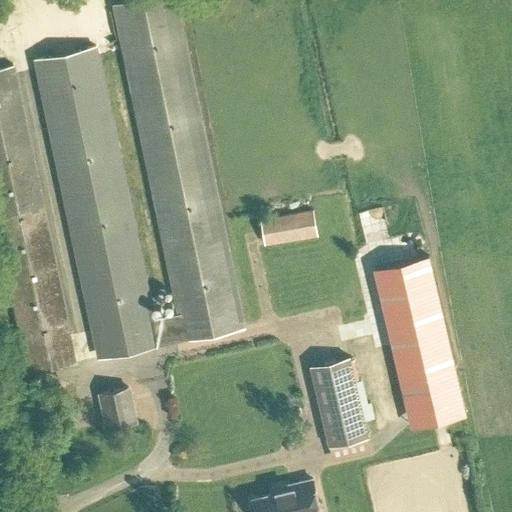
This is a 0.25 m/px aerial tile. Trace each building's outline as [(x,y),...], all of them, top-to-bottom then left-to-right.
[(35,56),(98,354),(245,325),(177,0),(118,0),(112,1),(177,312),(154,317),(96,43),(35,56)] [(14,63),(0,65),(0,236),(28,370),(76,360),(14,63)] [(315,235),(311,208),(260,216),(264,243),(315,235)] [(468,410),(435,249),(378,261),(410,422),(468,410)] [(310,363),(329,442),(368,432),(350,353),(310,363)] [(127,384),(100,390),(108,425),(135,419),(127,384)] [(273,490),(253,495),(254,500),(251,502),(253,511),(315,511),(321,511),(312,476),(271,485),(273,490)]
